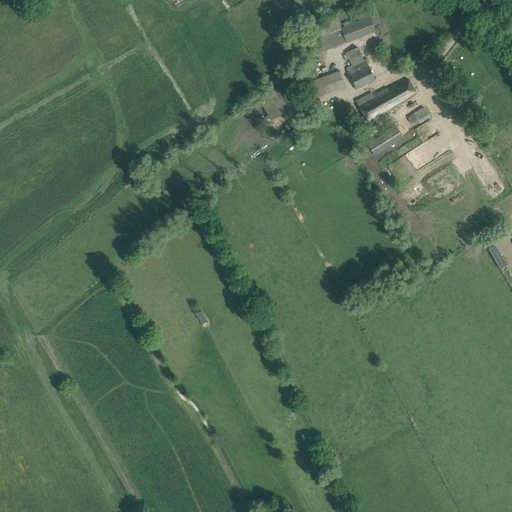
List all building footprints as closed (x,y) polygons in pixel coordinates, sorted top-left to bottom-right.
[(378,14),(369,17),(366,8),(325,25),(309,32),(314,47),(310,48),(311,54),(316,52),(317,53),(334,47),(375,31),(373,25),(381,22),(378,14)] [(350,75),(357,89),(376,79),(366,60),(364,60),(357,47),(345,53),(347,55),(344,56),(346,59),(348,58),(352,65),(346,68),(349,75),(350,75)] [(339,70),(308,82),(310,87),(307,88),(310,94),(312,92),(315,98),(345,87),(339,70)] [(271,120),(308,99),(294,77),(258,98),(271,120)] [(416,94),(408,79),(393,87),(394,88),(389,91),(387,88),(373,96),(372,93),(356,102),(368,124),(416,94)] [(423,106),(408,116),(412,123),(417,120),(419,123),(430,116),(423,106)] [(375,156),(403,137),(396,125),(367,143),(375,156)] [(507,266),(494,245),(488,248),(501,270),(503,268),(505,272),(509,269),(507,266)]
